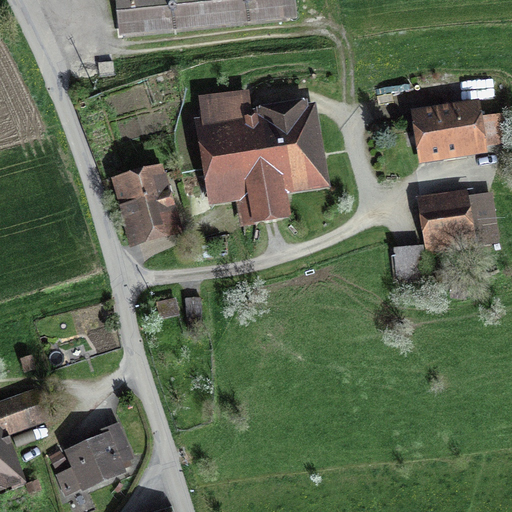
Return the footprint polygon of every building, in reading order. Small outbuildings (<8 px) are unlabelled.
[(120,0),(124,37),(286,21),(284,0),(120,0)] [(197,121),(209,195),(239,191),(244,226),(254,224),(253,221),(285,216),(281,184),(315,179),(306,117),(245,124),(242,96),(207,100),(210,119),(197,121)] [(474,109),(419,118),(426,157),(480,148),(474,109)] [(162,181),(160,175),(123,186),(138,237),(169,227),(156,183),(162,181)] [(462,210),(425,211),(427,251),(464,250),(462,210)] [(398,281),(425,279),(422,251),(395,253),(398,281)] [(188,327),(202,326),(200,298),(186,299),(188,327)] [(176,301),(158,303),(160,317),(178,315),(176,301)] [(31,358),(24,360),(27,371),(35,368),(31,358)] [(0,475),(8,473),(0,451),(0,434),(43,418),(33,393),(0,405),(0,475)] [(129,455),(117,428),(103,434),(105,439),(72,453),(77,467),(59,475),(66,492),(118,470),(114,461),(129,455)]
